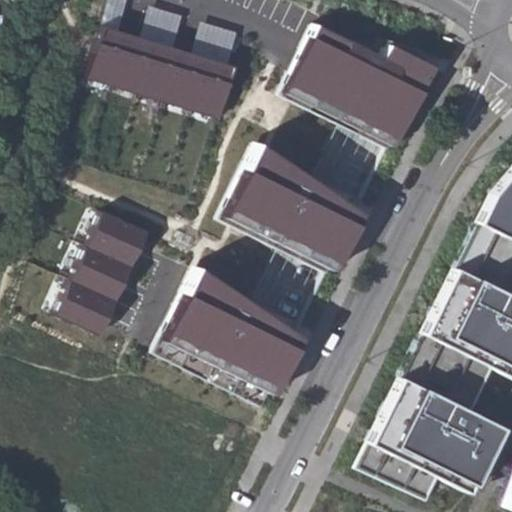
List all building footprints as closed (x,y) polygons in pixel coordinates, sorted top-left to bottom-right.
[(307,24),(277,87),(386,143),(427,66),(378,44),(369,57),(307,24)] [(95,27),(80,81),(213,121),(233,68),(95,27)] [(233,174),(214,215),(327,266),(352,216),(249,147),(239,176),(233,174)] [(511,161),(511,162),(486,190),(348,466),(420,498),(431,475),(462,490),(495,425),(464,411),(486,366),(511,378),(511,161)] [(95,211),(49,316),(93,337),(140,232),(95,211)] [(186,274),(153,336),(266,392),(290,341),(186,274)]
